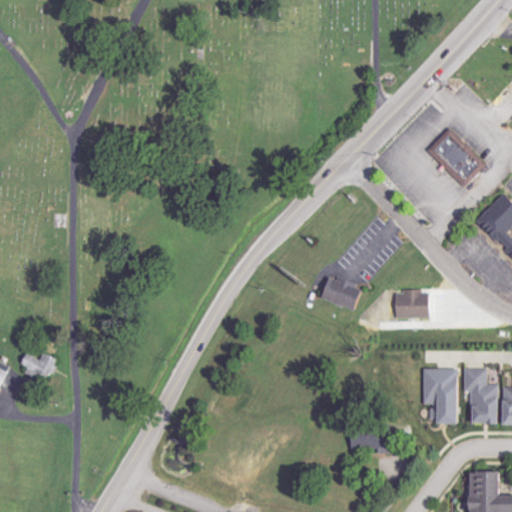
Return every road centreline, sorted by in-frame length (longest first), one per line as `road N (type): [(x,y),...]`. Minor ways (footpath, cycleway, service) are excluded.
road 1 (residential): [(76,511),(70,138),(141,0)]
road 2 (residential): [(117,480),(195,511),(511,449)]
road 3 (residential): [(344,158),(445,265),(511,316)]
road 4 (tertiary): [(495,0),(344,158)]
road 5 (tertiary): [(344,158),(259,245),(211,315)]
road 6 (tertiary): [(211,315),(117,480)]
road 7 (residential): [(70,138),(0,33)]
